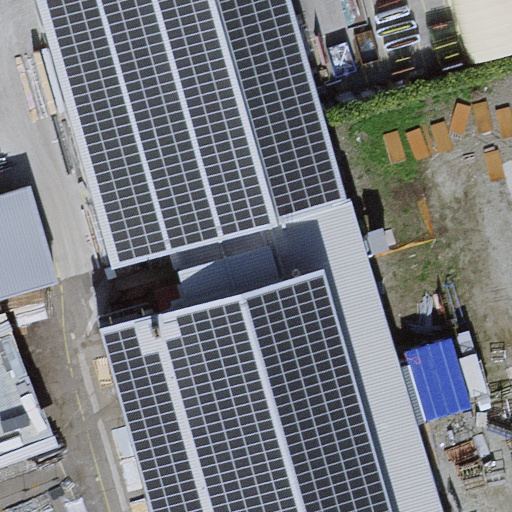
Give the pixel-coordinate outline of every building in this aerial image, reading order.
[(274,0),(33,0),(104,257),(328,196),(274,0)] [(511,0),(459,0),(476,48),(511,35),(511,0)] [(0,298),(60,282),(29,185),(0,194),(0,298)] [(377,511),(312,275),(99,334),(148,511),(377,511)] [(6,311),(0,313),(0,461),(54,443),(6,311)]
